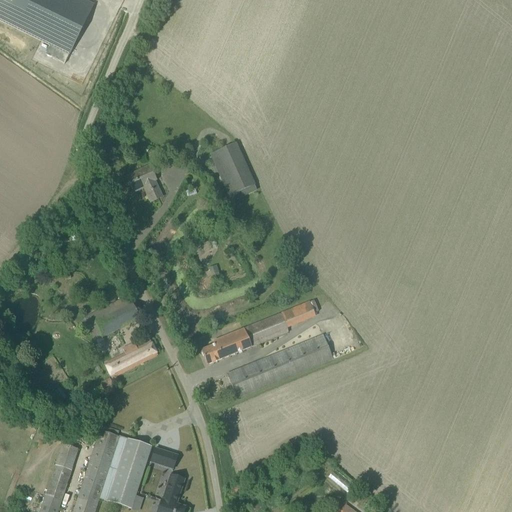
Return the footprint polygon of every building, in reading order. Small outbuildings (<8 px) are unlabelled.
[(81,0),(0,0),(0,22),(49,47),(45,56),(64,65),(68,56),(69,56),(93,5),(81,0)] [(249,194),(256,190),(235,144),(210,155),(217,170),(222,167),(234,194),(247,189),(249,194)] [(143,187),(154,181),(155,181),(149,167),(126,178),(132,191),(142,186),(143,187)] [(162,198),(154,181),(143,187),(150,203),(162,198)] [(207,279),(211,278),(211,280),(219,277),(216,266),(208,269),(209,272),(205,273),(207,279)] [(83,318),(94,342),(140,320),(128,296),(83,318)] [(213,342),(215,345),(200,351),(206,366),(288,333),(286,328),(315,316),(309,303),(213,342)] [(333,360),(323,336),(226,375),(236,399),(333,360)] [(121,349),(124,355),(104,365),(111,379),(157,356),(150,342),(137,349),(134,343),(121,349)] [(77,394),(70,399),(76,406),(82,401),(77,394)] [(94,511),(99,499),(119,438),(100,431),(73,511),(94,511)] [(131,509),(151,448),(119,438),(99,499),(131,509)] [(57,511),(78,450),(63,445),(40,511),(57,511)] [(151,462),(172,469),(176,457),(155,450),(151,462)] [(162,501),(161,500),(157,511),(183,511),(185,508),(176,505),(184,480),(170,476),(162,501)]
